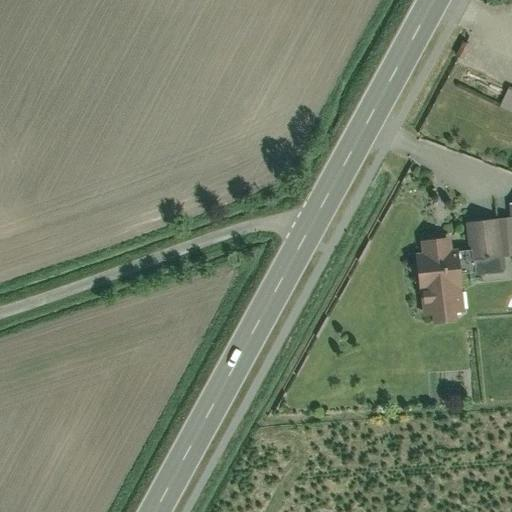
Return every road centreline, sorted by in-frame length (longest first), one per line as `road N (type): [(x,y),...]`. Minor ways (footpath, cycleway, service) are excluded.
road 1 (residential): [(0,311),(276,219),(309,232)]
road 2 (tertiary): [(309,232),(156,511)]
road 3 (tertiary): [(435,0),(309,232)]
